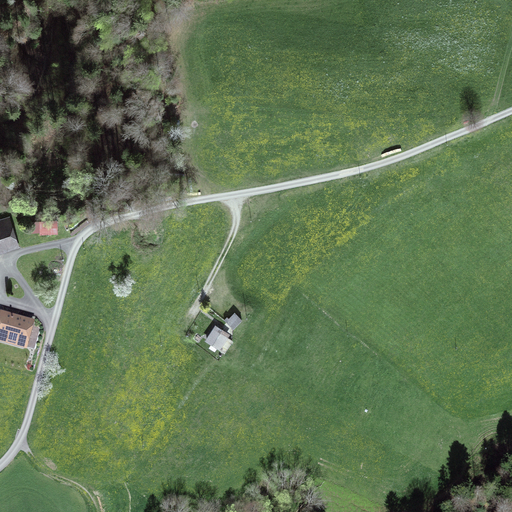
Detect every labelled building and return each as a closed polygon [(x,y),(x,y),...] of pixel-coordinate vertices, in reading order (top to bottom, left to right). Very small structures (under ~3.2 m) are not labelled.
[(40,221),(41,232),(57,231),(56,220),(40,221)] [(0,247),(2,247),(3,249),(15,245),(6,221),(0,223),(0,247)] [(222,317),(230,324),(238,315),(231,308),(222,317)] [(192,322),(201,327),(206,318),(197,313),(192,322)] [(3,315),(0,327),(0,338),(23,345),(30,322),(3,315)] [(207,340),(224,351),(231,339),(225,335),(227,332),(216,325),(207,340)]
